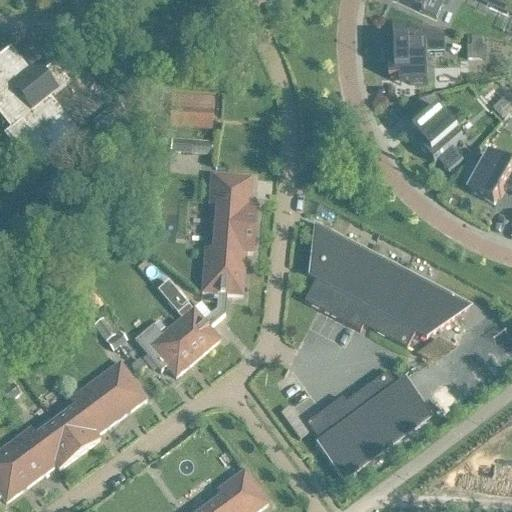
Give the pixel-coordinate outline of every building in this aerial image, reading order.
[(46,0),(56,12),(70,0),(80,0),(86,7),(94,0),(46,0)] [(393,0),(392,3),(425,18),(437,24),(447,0),(393,0)] [(494,4),(489,14),(508,22),(510,18),(494,4)] [(445,57),(444,40),(416,34),(416,49),(411,49),(411,48),(396,48),(396,49),(385,50),(385,51),(386,65),(389,65),(390,84),(400,84),(400,89),(410,89),(428,88),(427,57),(445,57)] [(472,44),(472,54),(486,53),(486,46),(472,44)] [(0,120),(11,134),(4,139),(33,173),(78,138),(50,102),(68,87),(53,68),(42,77),(37,71),(29,76),(10,52),(0,59),(0,120)] [(405,118),(415,129),(429,116),(420,106),(405,118)] [(92,126),(100,136),(125,117),(117,107),(92,126)] [(168,132),(211,135),(212,112),(170,110),(168,132)] [(440,116),(414,139),(415,140),(416,139),(424,149),(421,152),(435,169),(439,165),(449,178),(462,166),(452,154),(464,144),(440,116)] [(209,149),(190,148),(189,158),(209,159),(209,149)] [(511,174),(490,162),(471,197),(495,210),(504,194),(511,198),(511,174)] [(250,211),(252,182),(209,179),(207,210),(213,211),(210,254),(203,254),(200,299),(216,300),(215,316),(204,325),(193,312),(161,340),(153,330),(134,346),(160,376),(165,372),(175,384),(220,345),(210,332),(224,320),(226,301),(244,303),(247,260),(253,260),(256,212),(250,211)] [(425,344),(471,310),(313,228),(307,283),(314,286),(303,307),(359,337),(362,331),(406,354),(414,338),(425,344)] [(106,347),(116,340),(104,323),(94,331),(106,347)] [(106,348),(111,355),(126,344),(120,337),(116,340),(106,347),(106,348)] [(433,369),(456,354),(446,339),(423,354),(433,369)] [(98,441),(148,404),(120,366),(67,405),(72,412),(35,440),(30,433),(0,455),(0,502),(1,502),(6,509),(56,473),(58,476),(100,445),(98,441)] [(343,487),(432,422),(404,383),(395,390),(385,378),(344,408),(341,403),(306,429),(318,446),(315,449),(343,487)] [(0,383),(0,399),(6,408),(19,399),(5,379),(0,383)] [(264,511),(269,509),(243,475),(215,496),(219,501),(204,511),(264,511)]
